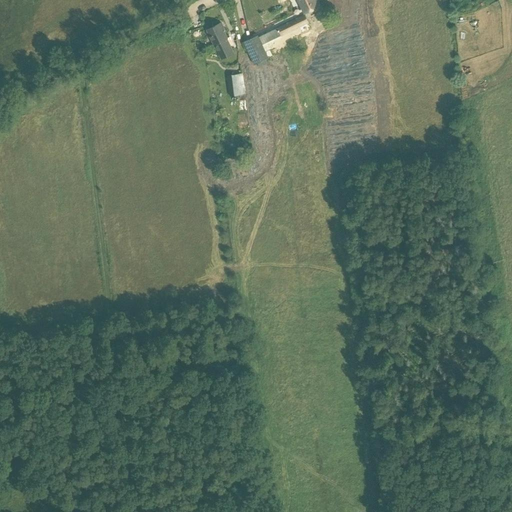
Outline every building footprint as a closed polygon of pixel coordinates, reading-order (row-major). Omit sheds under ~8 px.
[(297,0),(304,14),(319,7),(316,0),(297,0)] [(305,15),(277,28),(281,36),(300,27),(308,23),(305,15)] [(220,23),(207,29),(214,44),(215,46),(217,45),(226,41),(228,40),(227,38),(224,32),(225,31),(221,23),(220,23)] [(277,28),(244,44),(253,64),(268,56),(263,44),(281,36),(277,28)] [(217,45),(215,46),(221,59),(234,53),(228,40),(226,41),(217,45)] [(244,94),(241,72),(228,74),(231,96),(244,94)]
